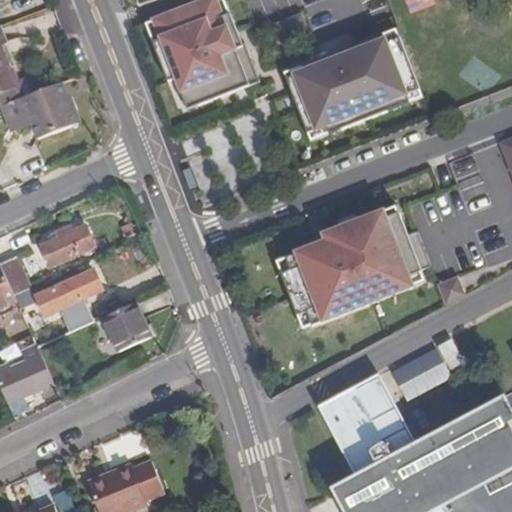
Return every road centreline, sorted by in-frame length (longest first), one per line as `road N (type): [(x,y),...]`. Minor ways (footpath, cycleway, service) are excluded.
road 1 (residential): [(511,117),(184,241)]
road 2 (residential): [(0,453),(225,341)]
road 3 (tertiary): [(225,341),(272,511)]
road 4 (tertiary): [(88,0),(144,149)]
road 5 (residential): [(144,149),(0,214)]
